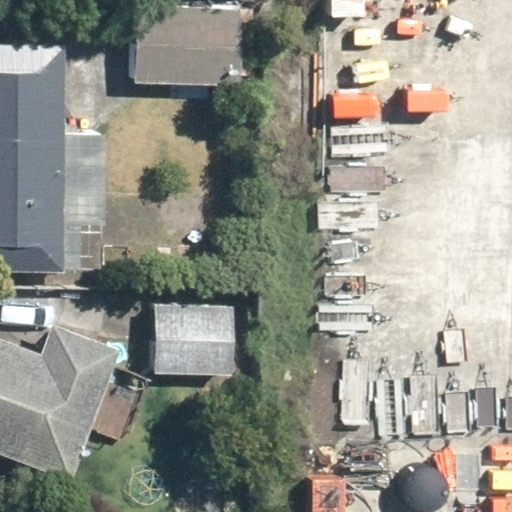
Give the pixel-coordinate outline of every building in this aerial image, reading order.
[(346,41),(392,42),(392,0),(307,0),(307,14),(346,15),(346,41)] [(220,5),(117,4),(116,83),(219,84),(220,5)] [(0,270),(41,271),(42,221),(86,221),(87,126),(42,126),(44,46),(0,44),(0,270)] [(353,188),(312,187),(309,271),(350,272),(353,188)] [(216,306),(140,303),(138,371),(214,374),(216,306)] [(32,323),(21,354),(0,346),(0,461),(50,480),(99,347),(32,323)] [(366,363),(312,361),(310,430),(365,431),(366,363)] [(357,511),(359,474),(298,471),(295,511),(357,511)]
